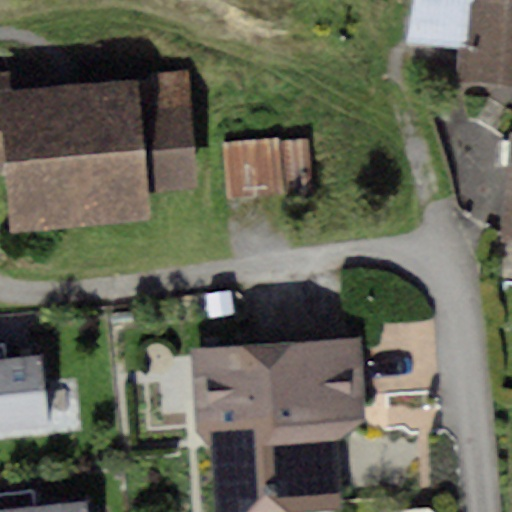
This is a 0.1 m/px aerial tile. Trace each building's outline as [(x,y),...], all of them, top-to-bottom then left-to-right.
[(511,0),(423,0),(415,52),(470,58),(487,59),(490,0),(501,0),(511,1),(511,0)] [(511,1),(501,0),(490,0),(487,59),(470,58),(465,92),(511,95),(511,1)] [(189,81),(139,86),(150,191),(200,186),(189,81)] [(139,86),(0,100),(0,104),(14,236),(153,222),(150,191),(139,86)] [(511,133),(509,133),(500,243),(511,244),(511,133)] [(317,148),(231,152),(234,208),(320,204),(317,148)] [(0,347),(0,346),(0,431),(49,427),(41,354),(1,358),(0,347)] [(364,350),(204,363),(215,511),(346,511),(341,445),(372,443),(364,350)] [(104,511),(103,499),(0,509),(0,511),(104,511)]
